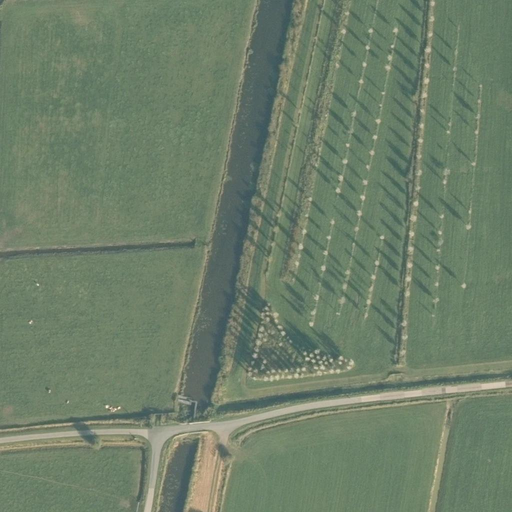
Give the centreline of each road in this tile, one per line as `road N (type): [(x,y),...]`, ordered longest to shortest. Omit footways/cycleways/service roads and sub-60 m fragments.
road 1 (unclassified): [(159,432),(323,403),(511,383)]
road 2 (unclassified): [(159,432),(0,440)]
